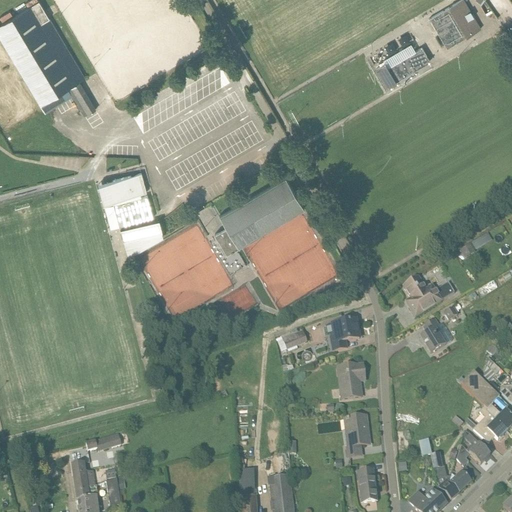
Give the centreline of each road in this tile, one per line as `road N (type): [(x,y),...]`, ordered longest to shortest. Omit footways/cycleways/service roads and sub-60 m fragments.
road 1 (unclassified): [(373,298),(200,0)]
road 2 (residential): [(396,511),(373,298)]
